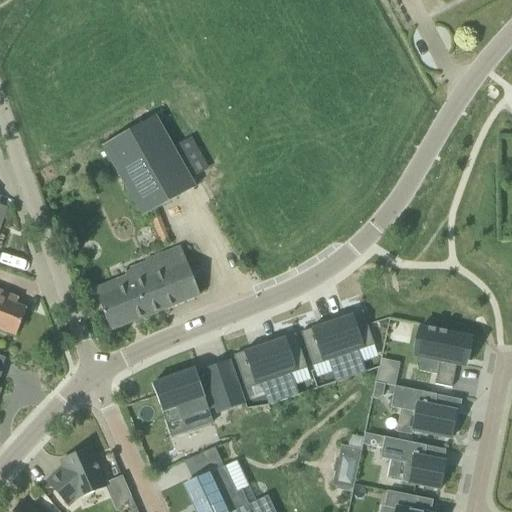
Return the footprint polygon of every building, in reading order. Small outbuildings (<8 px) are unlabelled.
[(68,105),(55,71),(34,79),(41,98),(30,102),(39,126),(52,122),(48,112),(68,105)] [(195,188),(190,180),(209,170),(191,138),(173,148),(155,116),(102,147),(132,201),(141,218),(195,188)] [(97,298),(110,331),(200,296),(180,246),(145,260),(145,262),(123,271),(129,285),(97,298)] [(0,329),(15,336),(26,310),(16,306),(18,300),(0,292),(0,329)] [(364,312),(333,322),(352,378),(367,372),(360,351),(375,346),(364,312)] [(352,378),(333,322),(302,333),(314,367),(330,361),(337,383),(352,378)] [(439,362),(434,385),(451,389),(456,365),(463,367),(465,367),(467,355),(470,340),(446,334),(446,332),(445,332),(444,334),(440,333),(440,331),(439,331),(438,333),(435,332),(435,330),(434,330),(433,332),(429,331),(429,329),(428,329),(427,331),(419,329),(414,357),(439,362)] [(298,334),(267,345),(286,400),(301,395),(294,374),(309,368),(298,334)] [(286,400),(267,345),(236,355),(248,389),(264,384),(271,405),(286,400)] [(171,377),(152,384),(166,425),(184,419),(189,432),(212,424),(208,411),(214,409),(215,412),(244,402),(230,362),(201,372),(206,386),(200,388),(195,372),(179,377),(180,379),(173,382),(171,377)] [(394,377),(377,374),(375,383),(384,385),(392,387),(394,377)] [(384,385),(375,383),(372,399),(377,400),(382,396),(384,385)] [(414,413),(411,432),(449,440),(450,437),(453,438),(456,424),(453,423),(455,412),(433,408),(436,396),(393,387),(389,408),(400,410),(414,413)] [(381,449),(383,438),(364,434),(363,440),(362,445),(381,449)] [(400,483),(439,491),(444,463),(423,459),(425,447),(383,438),(379,459),(404,464),(400,483)] [(352,494),(361,451),(341,447),(338,459),(335,459),(332,473),(334,473),(332,486),(336,487),(335,490),(352,494)] [(103,473),(98,471),(89,450),(61,462),(63,468),(47,483),(67,507),(77,499),(77,500),(105,488),(104,484),(106,480),(103,473)] [(274,511),(268,499),(248,509),(241,494),(235,496),(223,471),(185,489),(193,507),(194,507),(196,511),(274,511)] [(408,511),(411,499),(386,494),(382,510),(393,511),(408,511)] [(35,511),(21,502),(14,511),(35,511)]
